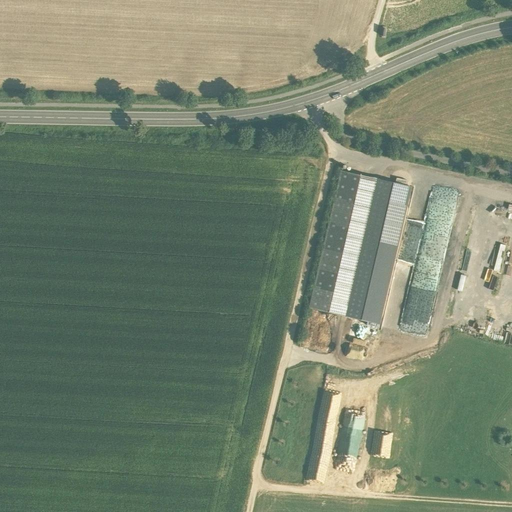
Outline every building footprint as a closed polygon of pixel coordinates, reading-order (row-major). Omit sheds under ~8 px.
[(351,167),(339,164),(338,170),(340,171),(349,173),(351,167)] [(340,171),(308,308),(346,317),(378,179),(349,173),(340,171)] [(431,192),(427,214),(408,210),(403,239),(419,242),(415,263),(423,264),(423,267),(442,271),(456,196),(431,192)] [(481,261),(466,257),(453,300),(468,305),(481,261)] [(383,400),(399,400),(399,381),(383,381),(383,400)] [(324,387),(315,442),(324,444),(326,430),(334,431),(339,403),(335,402),(337,389),(324,387)] [(355,389),(353,432),(365,433),(366,413),(372,414),(373,390),(355,389)]
